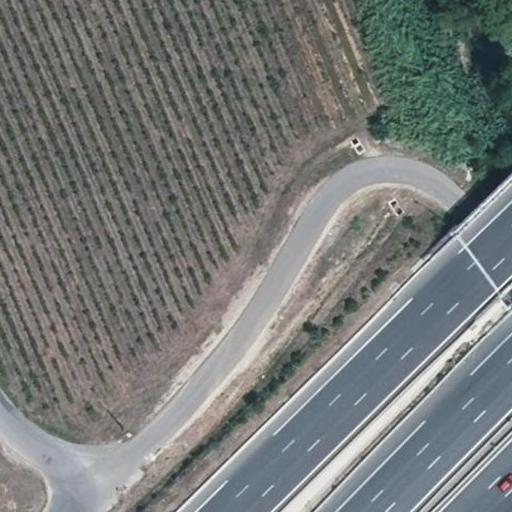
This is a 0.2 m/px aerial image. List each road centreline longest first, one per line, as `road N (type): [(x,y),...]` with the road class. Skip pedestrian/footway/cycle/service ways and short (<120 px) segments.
road 1 (unclassified): [(468,214),(415,172),(384,169),(343,182),(221,362),(97,487)]
road 2 (motorway): [(511,237),(233,511)]
road 3 (motorway): [(511,372),(373,511)]
road 4 (unclassified): [(97,487),(0,415)]
